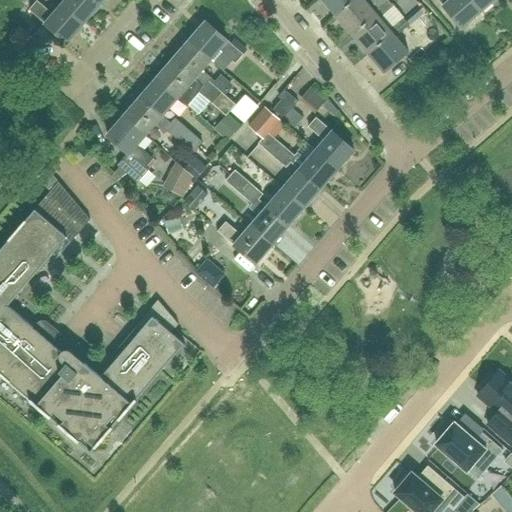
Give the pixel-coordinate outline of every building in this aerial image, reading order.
[(64,0),(61,4),(83,23),(99,5),(93,0),(64,0)] [(321,0),(335,15),(352,0),(321,0)] [(352,0),(335,15),(351,34),(375,13),(374,12),(364,0),(365,0),(352,0)] [(438,0),(443,6),(461,27),(480,11),(471,0),(438,0)] [(471,0),(480,11),(493,0),(471,0)] [(83,23),(61,4),(52,14),(37,1),(29,10),(66,42),(83,23)] [(351,34),(367,53),(391,32),(390,31),(380,19),(393,9),(387,2),(374,12),(375,13),(351,34)] [(403,20),(390,31),(391,32),(367,53),(384,73),(408,52),(396,38),(409,28),(403,20)] [(211,60),(218,51),(234,64),(242,54),(226,41),(227,40),(206,22),(189,41),(211,60)] [(201,71),(211,60),(189,41),(172,60),(194,79),(193,80),(203,89),(199,94),(211,105),(220,94),(208,83),(211,80),(201,71)] [(156,79),(178,98),(188,106),(199,94),(203,89),(193,80),(194,79),(172,60),(156,79)] [(156,79),(139,98),(161,117),(178,98),(156,79)] [(259,106),(243,92),(235,101),(251,115),(259,106)] [(236,107),(220,94),(211,105),(226,118),(236,107)] [(298,103),(288,94),(273,112),(295,131),(304,120),(292,110),(298,103)] [(145,136),(161,117),(139,98),(123,117),(145,136)] [(250,128),(264,141),(268,135),(276,126),(262,114),(250,128)] [(153,159),(137,145),(145,136),(123,117),(107,136),(127,153),(117,165),(119,167),(112,175),(118,182),(127,174),(137,183),(149,169),(146,167),(153,159)] [(229,142),(241,128),(228,117),(216,131),(229,142)] [(332,131),(332,132),(316,118),(307,129),(323,142),(316,151),(337,169),(353,150),(332,131)] [(202,143),(188,131),(179,141),(193,152),(202,143)] [(268,135),(264,141),(259,146),(273,158),(282,147),(268,135)] [(291,165),(298,172),(299,170),(321,188),(337,169),(316,151),(306,162),(297,155),(295,158),(282,147),(273,158),(286,171),(291,165)] [(192,177),(175,163),(162,187),(181,197),(192,177)] [(253,166),(248,178),(266,185),(270,173),(253,166)] [(298,172),(283,189),(304,207),(321,188),(299,170),(298,172)] [(226,184),(240,196),(249,185),(235,173),(226,184)] [(184,343),(153,316),(137,334),(138,334),(101,377),(85,363),(71,351),(69,350),(67,350),(65,350),(63,351),(61,352),(50,343),(50,342),(7,305),(65,238),(71,242),(90,220),(58,182),(34,209),(25,220),(24,220),(7,240),(8,240),(0,249),(0,375),(9,383),(9,382),(29,400),(49,417),(58,424),(57,425),(77,442),(78,441),(91,452),(95,447),(113,427),(119,419),(120,419),(137,399),(136,399),(184,343)] [(258,218),(251,226),(272,245),(288,226),(267,208),(266,209),(259,202),(263,197),(249,185),(240,196),(252,207),(249,210),(258,218)] [(194,210),(207,195),(197,186),(184,201),(194,210)] [(283,189),(267,208),(288,226),(304,207),(283,189)] [(176,219),(165,222),(168,233),(179,230),(176,219)] [(255,264),(272,245),(251,226),(242,237),(227,223),(219,232),(234,246),(255,264)] [(483,390),(477,396),(497,413),(487,425),(511,446),(511,381),(499,371),(494,377),(491,374),(479,387),(483,390)] [(445,433),(436,444),(477,480),(503,450),(481,432),(474,441),(451,421),(442,431),(445,433)] [(398,488),(394,492),(417,511),(442,511),(448,506),(453,510),(464,497),(443,479),(433,491),(417,478),(411,473),(408,477),(405,475),(395,486),(398,488)]
